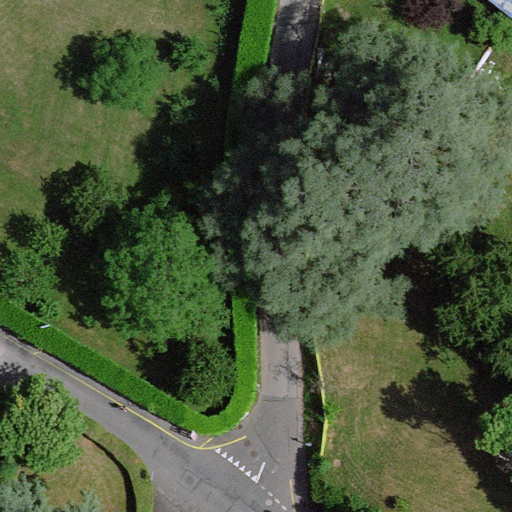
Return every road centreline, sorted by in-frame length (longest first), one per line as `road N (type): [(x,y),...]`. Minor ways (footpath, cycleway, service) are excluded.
road 1 (residential): [(274,511),(289,141),(306,0)]
road 2 (residential): [(0,354),(230,511)]
